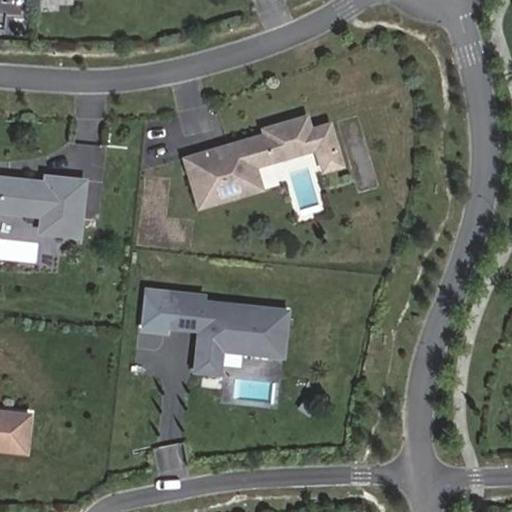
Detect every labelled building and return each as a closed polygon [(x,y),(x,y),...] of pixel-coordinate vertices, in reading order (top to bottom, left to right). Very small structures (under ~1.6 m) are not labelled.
[(309,129),(305,116),(261,129),(262,132),(225,143),(228,152),(215,155),(213,146),(182,156),(196,205),(237,193),(253,164),(313,146),(321,171),(340,165),(328,123),(309,129)] [(225,143),(213,146),(215,155),(228,152),(225,143)] [(0,210),(43,215),(42,221),(59,223),(58,233),(79,236),(85,181),(47,177),(46,183),(1,178),(0,178),(0,210)] [(58,233),(59,223),(42,221),(41,231),(58,233)] [(203,296),(168,292),(164,324),(200,328),(204,328),(203,336),(199,339),(196,369),(219,371),(222,348),(282,355),(287,310),(203,301),(203,296)] [(0,448),(26,451),(30,414),(0,410),(0,448)]
